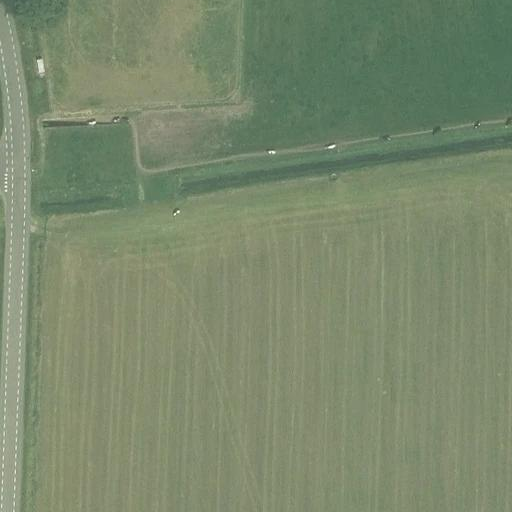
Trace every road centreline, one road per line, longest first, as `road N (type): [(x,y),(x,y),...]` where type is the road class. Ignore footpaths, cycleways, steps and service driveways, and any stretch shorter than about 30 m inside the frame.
road 1 (unclassified): [(8,511),(18,174)]
road 2 (unclassified): [(18,174),(0,10)]
